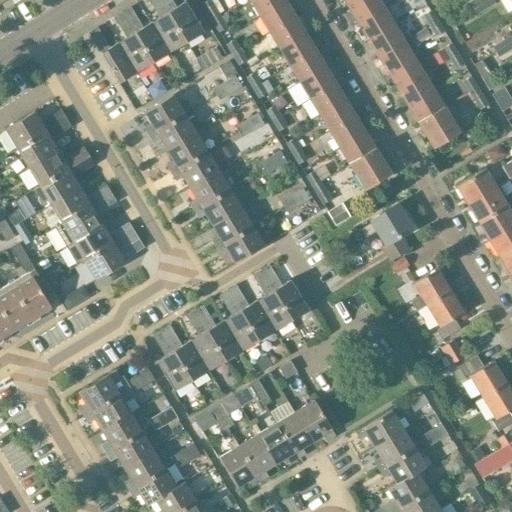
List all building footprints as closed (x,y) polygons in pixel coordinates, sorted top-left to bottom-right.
[(148,0),(159,17),(151,23),(168,53),(169,52),(185,43),(159,0),(148,0)] [(170,0),(159,0),(185,43),(202,32),(186,4),(184,2),(175,7),(170,0)] [(208,0),(202,4),(213,22),(221,17),(210,0),(208,0)] [(284,0),(248,0),(259,18),(285,1),(284,0)] [(378,0),(359,0),(348,7),(358,24),(383,8),(378,0)] [(478,0),(477,0),(467,6),(473,16),(485,9),(478,0)] [(495,3),(493,0),(478,0),(485,9),(495,3)] [(285,1),(259,18),(269,33),(295,17),(285,1)] [(130,8),(122,13),(152,63),(168,53),(151,23),(142,28),(130,8)] [(383,8),(358,24),(368,40),(394,25),(383,8)] [(429,27),(438,22),(431,11),(422,16),(429,27)] [(126,38),(118,43),(135,73),(152,63),(122,13),(114,18),(116,22),(126,38)] [(221,17),(213,22),(219,32),(227,27),(221,17)] [(295,17),(269,33),(278,49),(305,33),(295,17)] [(438,22),(429,27),(435,37),(444,31),(438,22)] [(394,25),(368,40),(378,57),(404,41),(394,25)] [(135,73),(118,43),(110,47),(98,27),(88,33),(94,43),(118,83),(135,73)] [(430,36),(425,28),(409,38),(414,46),(430,36)] [(305,33),(278,49),(288,66),(315,50),(305,33)] [(511,48),(511,34),(502,41),(508,50),(511,48)] [(225,45),(231,55),(240,49),(234,39),(225,45)] [(404,41),(378,57),(388,74),(414,58),(404,41)] [(508,50),(502,41),(491,47),(497,57),(508,50)] [(442,49),(449,60),(458,55),(451,43),(442,49)] [(221,58),(215,47),(200,57),(206,67),(221,58)] [(246,60),(240,49),(231,55),(237,65),(246,60)] [(315,50),(288,66),(298,82),(325,66),(315,50)] [(458,55),(449,60),(454,70),(464,64),(458,55)] [(414,58),(388,74),(398,90),(424,74),(414,58)] [(229,61),(217,68),(224,80),(236,73),(229,61)] [(325,66),(298,82),(308,99),(335,83),(325,66)] [(245,78),(252,89),(261,83),(254,72),(245,78)] [(424,74),(398,90),(407,106),(433,90),(424,74)] [(235,77),(224,83),(231,93),(241,87),(235,77)] [(477,87),(470,77),(462,82),(468,92),(477,87)] [(231,93),(224,83),(214,89),(217,96),(220,100),(231,93)] [(261,83),(252,89),(258,99),(259,98),(267,93),(261,83)] [(335,83),(308,99),(319,116),(345,100),(335,83)] [(487,105),(477,87),(468,92),(479,109),(487,105)] [(433,90),(407,106),(418,122),(443,107),(433,90)] [(144,128),(148,135),(184,114),(173,95),(143,113),(150,124),(144,128)] [(345,100),(319,116),(328,132),(355,116),(345,100)] [(265,111),(272,121),(281,116),(274,105),(265,111)] [(443,107),(418,122),(432,147),(458,131),(443,107)] [(4,129),(16,149),(66,119),(60,111),(42,122),(35,111),(4,129)] [(160,140),(166,150),(195,131),(184,114),(148,135),(154,143),(160,140)] [(257,114),(247,120),(253,131),(264,125),(257,114)] [(281,116),(272,121),(278,131),(287,126),(281,116)] [(355,116),(328,132),(338,148),(364,132),(355,116)] [(16,149),(27,168),(58,149),(51,138),(70,127),(66,119),(16,149)] [(253,131),(247,120),(236,127),(239,132),(242,137),(253,131)] [(506,134),(501,126),(483,136),(488,145),(506,134)] [(166,165),(170,172),(206,150),(196,132),(195,131),(166,150),(172,161),(166,165)] [(364,132),(338,148),(348,165),(374,149),(364,132)] [(285,144),(291,154),(300,149),(294,139),(285,144)] [(38,186),(89,156),(83,147),(64,159),(58,149),(27,168),(38,186)] [(300,149),(291,154),(297,164),(306,159),(300,149)] [(374,149),(348,165),(362,189),(389,173),(374,149)] [(182,177),(188,187),(218,169),(206,150),(170,172),(175,181),(182,177)] [(280,151),(270,157),(276,168),(286,162),(280,151)] [(44,208),(50,205),(80,187),(74,176),(94,164),(89,156),(38,186),(33,189),(38,197),(37,200),(40,205),(43,206),(44,208)] [(276,168),(270,157),(259,164),(262,170),(265,175),(276,168)] [(511,159),(500,167),(508,180),(511,177),(511,159)] [(456,184),(467,202),(495,185),(484,167),(456,184)] [(188,202),(194,211),(229,188),(218,169),(188,187),(195,199),(188,202)] [(305,177),(312,187),(320,182),(314,172),(305,177)] [(320,182),(312,187),(322,204),(330,199),(320,182)] [(111,193),(112,193),(106,185),(87,197),(80,187),(50,205),(61,224),(111,193)] [(467,202),(478,220),(506,203),(495,185),(467,202)] [(204,215),(211,225),(240,207),(230,190),(229,188),(194,211),(198,218),(204,215)] [(302,189),(292,195),(299,206),(309,200),(302,189)] [(54,228),(65,247),(103,224),(97,214),(116,202),(111,193),(61,224),(54,228)] [(299,206),(292,195),(282,202),(285,208),(288,213),(299,206)] [(349,217),(341,203),(326,212),(335,226),(349,217)] [(401,236),(413,229),(397,203),(368,221),(370,223),(360,229),(365,238),(375,232),(384,246),(381,248),(389,262),(409,249),(401,236)] [(506,203),(478,220),(488,238),(511,224),(511,209),(510,210),(506,203)] [(212,240),(216,248),(252,227),(241,208),(240,207),(211,225),(218,236),(212,240)] [(9,215),(9,216),(15,226),(21,222),(26,219),(19,209),(17,211),(9,215)] [(14,227),(25,245),(32,240),(21,222),(15,226),(14,227)] [(76,266),(84,262),(134,231),(128,223),(109,234),(103,224),(65,247),(76,266)] [(511,224),(488,238),(499,256),(511,248),(511,224)] [(7,225),(0,229),(0,231),(6,241),(14,236),(7,225)] [(252,227),(216,248),(221,256),(227,252),(234,264),(264,246),(252,227)] [(134,231),(84,262),(95,281),(126,262),(119,251),(129,245),(134,253),(144,247),(138,239),(134,231)] [(10,249),(17,260),(25,255),(18,243),(10,249)] [(511,248),(499,256),(510,274),(511,273),(511,248)] [(25,255),(17,260),(23,271),(32,265),(25,255)] [(390,265),(395,273),(408,265),(403,257),(390,265)] [(269,265),(261,270),(291,319),(307,309),(290,280),(282,285),(269,265)] [(33,268),(0,288),(0,338),(51,307),(45,298),(50,295),(33,268)] [(420,296),(411,301),(416,310),(426,305),(449,291),(436,269),(413,283),(420,296)] [(264,295),(257,299),(275,329),(291,319),(261,270),(253,275),(264,295)] [(236,285),(228,290),(258,339),(275,329),(257,299),(248,305),(236,285)] [(84,287),(73,294),(78,303),(89,296),(84,287)] [(231,315),(224,320),(242,349),(258,339),(228,290),(219,295),(231,315)] [(426,305),(439,327),(462,313),(449,291),(426,305)] [(202,306),(194,311),(225,359),(242,349),(224,320),(214,325),(202,306)] [(198,335),(190,340),(208,369),(225,359),(194,311),(186,316),(198,335)] [(453,319),(435,329),(441,340),(460,329),(453,319)] [(169,326),(161,331),(191,379),(208,369),(190,340),(181,345),(169,326)] [(191,379),(161,331),(152,336),(164,356),(156,361),(174,390),(191,379)] [(440,348),(445,356),(459,348),(454,340),(440,348)] [(459,348),(445,356),(450,365),(464,357),(459,348)] [(266,355),(256,360),(262,371),(272,365),(266,355)] [(457,367),(464,377),(482,366),(476,356),(457,367)] [(278,367),(285,378),(296,371),(290,361),(278,367)] [(468,375),(481,397),(504,383),(491,362),(468,375)] [(148,369),(136,376),(143,387),(154,380),(148,369)] [(116,370),(78,393),(84,404),(78,408),(83,415),(129,387),(126,382),(122,376),(120,377),(116,370)] [(94,419),(100,431),(130,413),(124,402),(134,396),(133,393),(143,387),(136,376),(126,382),(129,387),(83,415),(87,423),(94,419)] [(246,387),(252,397),(263,391),(257,380),(246,387)] [(511,408),(511,396),(504,383),(481,397),(494,419),(511,408)] [(263,391),(252,397),(259,408),(270,401),(263,391)] [(407,400),(414,411),(428,403),(421,392),(407,400)] [(312,401),(294,412),(312,442),(322,435),(326,441),(334,436),(312,401)] [(209,410),(215,420),(226,414),(219,403),(209,410)] [(170,407),(159,413),(165,424),(176,417),(170,407)] [(365,436),(372,447),(402,429),(391,410),(355,431),(359,439),(365,436)] [(294,412),(275,423),(296,459),(305,454),(301,448),(312,442),(294,412)] [(490,422),(496,432),(511,421),(511,420),(507,412),(490,422)] [(100,445),(105,452),(141,431),(130,413),(100,431),(107,441),(100,445)] [(159,413),(148,420),(155,430),(165,424),(159,413)] [(226,414),(215,420),(222,431),(232,424),(226,414)] [(201,415),(194,419),(201,430),(208,426),(201,415)] [(275,423),(257,434),(274,463),(275,464),(285,458),(289,464),(296,459),(275,423)] [(440,424),(430,430),(433,436),(437,442),(448,436),(444,429),(440,424)] [(372,461),(377,469),(413,447),(402,429),(372,447),(378,457),(372,461)] [(433,436),(430,430),(419,437),(426,449),(437,442),(433,436)] [(116,456),(123,467),(152,450),(141,431),(105,452),(110,460),(116,456)] [(495,439),(500,448),(511,441),(511,435),(509,431),(495,439)] [(257,434),(238,446),(260,481),(267,477),(264,471),(275,464),(274,463),(257,434)] [(511,441),(500,448),(505,456),(511,451),(511,441)] [(192,445),(182,451),(188,460),(198,454),(192,445)] [(238,446),(218,458),(235,488),(237,487),(248,480),(251,486),(260,481),(238,446)] [(425,467),(413,447),(377,469),(382,477),(388,473),(396,485),(418,472),(425,467)] [(478,447),(468,453),(474,463),(484,457),(478,447)] [(123,482),(128,490),(164,469),(152,450),(123,467),(130,478),(123,482)] [(188,460),(182,451),(171,457),(177,467),(188,460)] [(454,474),(465,467),(460,459),(449,465),(454,474)] [(146,505),(154,500),(154,499),(175,487),(174,487),(164,469),(128,490),(132,498),(139,494),(146,505)] [(372,511),(390,511),(428,489),(418,472),(396,485),(387,491),(392,499),(372,511)] [(155,511),(175,511),(195,501),(183,481),(174,487),(175,487),(154,499),(154,500),(160,509),(155,511)] [(478,487),(467,493),(473,502),(476,500),(483,496),(478,487)] [(432,511),(439,508),(428,489),(390,511),(432,511)] [(226,507),(235,502),(229,494),(221,499),(226,507)] [(201,511),(195,501),(175,511),(201,511)] [(511,511),(511,503),(501,510),(499,511),(511,511)]
